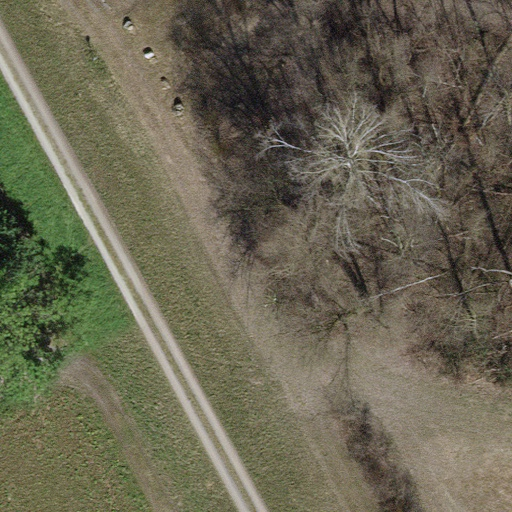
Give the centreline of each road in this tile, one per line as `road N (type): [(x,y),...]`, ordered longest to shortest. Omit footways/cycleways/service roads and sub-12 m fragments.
road 1 (track): [(0,52),(249,511)]
road 2 (track): [(0,375),(20,360),(62,358),(96,389),(161,511)]
